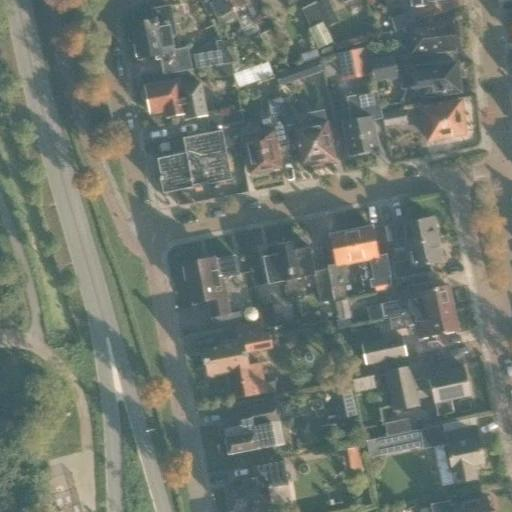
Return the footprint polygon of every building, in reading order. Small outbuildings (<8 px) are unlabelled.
[(257,31),(253,23),(246,9),(248,9),(243,0),(212,0),(214,2),(210,5),(219,24),(226,26),(237,21),(245,37),(257,31)] [(320,0),(313,4),(326,29),(338,22),(326,0),(320,0)] [(326,29),(313,4),(301,10),(310,29),(307,30),(317,50),(332,43),(326,29)] [(154,21),(133,25),(137,45),(134,46),(133,46),(136,58),(137,58),(139,57),(139,59),(160,55),(164,74),(190,69),(187,49),(174,52),(170,36),(176,35),(170,6),(151,10),(154,21)] [(416,23),(412,12),(390,20),(394,31),(416,23)] [(455,50),(452,23),(405,28),(405,33),(408,32),(411,54),(455,50)] [(281,49),(271,29),(259,36),(269,56),(281,49)] [(337,51),(366,41),(363,35),(334,45),(337,51)] [(370,74),(366,49),(335,54),(339,79),(370,74)] [(210,53),(194,56),(197,69),(213,66),(210,53)] [(374,57),(376,68),(397,65),(396,54),(374,57)] [(318,61),(302,66),(306,76),(319,72),(322,71),(318,61)] [(273,63),(237,70),(240,84),(276,76),(273,63)] [(460,91),(457,63),(421,67),(421,69),(400,71),(401,86),(423,84),(424,97),(439,96),(439,94),(460,91)] [(373,82),(399,79),(399,77),(397,65),(376,68),(372,68),(373,82)] [(143,101),(149,103),(150,113),(166,110),(167,117),(183,114),(185,120),(207,115),(201,83),(180,87),(178,80),(145,87),(146,88),(142,92),(143,101)] [(377,92),(372,93),(347,98),(349,110),(348,110),(351,120),(344,122),(351,156),(378,151),(374,132),(377,132),(374,120),(382,119),(377,92)] [(295,129),(293,117),(291,118),(289,109),(282,110),(279,98),(266,101),(270,117),(283,115),(286,131),(295,129)] [(465,134),(460,102),(423,108),(428,140),(465,134)] [(406,123),(404,110),(382,114),(384,127),(406,123)] [(325,123),(323,111),(309,114),(312,126),(295,129),(302,165),(334,159),(327,122),(325,123)] [(214,112),(207,114),(210,129),(216,127),(229,125),(227,114),(215,116),(214,112)] [(283,115),(270,117),(263,119),(266,134),(259,135),(244,138),(251,173),(279,167),(276,149),(275,144),(288,142),(286,131),(283,115)] [(232,180),(221,131),(182,139),(186,154),(157,160),(161,177),(158,177),(159,183),(161,182),(163,194),(193,188),(192,186),(206,183),(207,185),(232,180)] [(405,237),(407,248),(436,241),(432,219),(385,228),(387,241),(405,237)] [(350,231),(356,261),(369,258),(373,279),(388,276),(384,255),(377,257),(371,227),(350,231)] [(356,261),(350,231),(329,236),(335,265),(329,267),(336,300),(346,298),(344,285),(347,284),(343,264),(356,261)] [(436,241),(407,248),(410,261),(393,265),(396,279),(413,275),(412,267),(440,261),(436,241)] [(300,242),(285,245),(296,302),(305,300),(301,283),(297,284),(296,280),(314,276),(320,303),(333,300),(327,269),(314,272),(309,248),(301,250),(300,242)] [(288,303),(296,302),(285,245),(269,248),(271,256),(262,258),(268,285),(287,282),(287,286),(284,287),(288,303)] [(238,275),(235,257),(214,261),(214,258),(181,265),(184,283),(189,282),(193,303),(207,301),(210,317),(228,314),(222,277),(238,275)] [(388,276),(373,279),(375,287),(390,284),(388,276)] [(384,320),(389,318),(450,306),(446,286),(407,294),(408,300),(398,302),(398,299),(380,303),(384,320)] [(350,318),(347,300),(335,303),(338,321),(350,318)] [(272,302),(256,304),(259,321),(261,330),(276,328),(272,302)] [(450,306),(389,318),(392,331),(408,328),(409,332),(417,331),(419,339),(455,332),(450,306)] [(261,330),(259,321),(250,323),(235,326),(237,340),(217,344),(218,347),(202,350),(207,376),(230,371),(234,388),(236,398),(264,392),(262,383),(258,363),(247,366),(245,352),(270,347),(267,334),(262,335),(261,330)] [(406,354),(402,336),(362,345),(366,363),(406,354)] [(373,376),(370,364),(350,368),(353,381),(373,376)] [(394,412),(418,407),(417,400),(432,396),(434,403),(435,403),(438,416),(453,413),(450,400),(470,396),(464,367),(427,375),(428,377),(413,380),(410,365),(386,370),(394,412)] [(277,396),(274,381),(263,384),(266,398),(277,396)] [(328,391),(336,422),(358,416),(350,386),(328,391)] [(278,422),(274,402),(246,408),(248,418),(238,420),(239,425),(224,428),(226,437),(223,440),(221,441),(218,446),(218,448),(218,451),(224,455),(228,455),(275,445),(271,423),(278,422)] [(423,429),(399,433),(365,441),(368,457),(422,446),(423,449),(445,444),(454,485),(478,479),(475,466),(485,464),(475,418),(423,429)] [(288,486),(284,462),(253,467),(255,477),(241,480),(242,485),(224,489),(228,511),(241,511),(248,511),(264,511),(262,496),(271,494),(270,489),(288,486)] [(490,511),(488,499),(450,507),(449,503),(431,507),(432,511),(490,511)]
